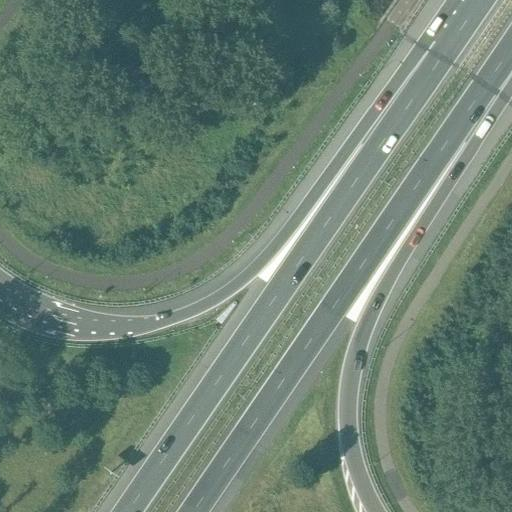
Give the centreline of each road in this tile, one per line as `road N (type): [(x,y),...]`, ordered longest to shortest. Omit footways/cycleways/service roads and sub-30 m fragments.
road 1 (trunk): [(440,56),(255,268),(200,306),(141,320),(65,313),(0,285)]
road 2 (trunk): [(440,56),(128,511)]
road 3 (trunk): [(194,511),(483,84)]
road 4 (trunk): [(377,511),(351,451),(352,361),(483,84)]
